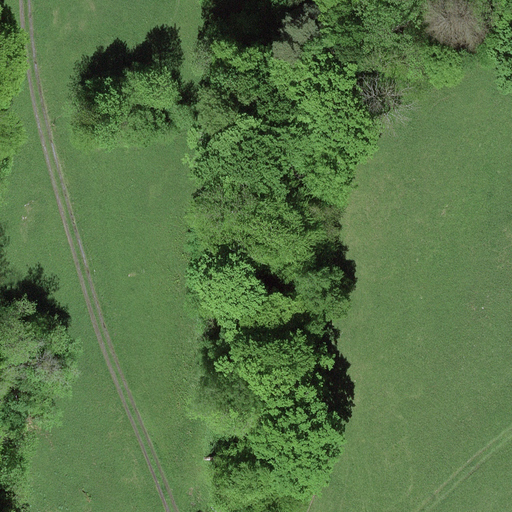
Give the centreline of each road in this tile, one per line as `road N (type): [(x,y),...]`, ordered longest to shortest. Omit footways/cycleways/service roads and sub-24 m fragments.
road 1 (track): [(22,0),(62,197),(111,358),(174,511)]
road 2 (track): [(421,511),(511,432)]
